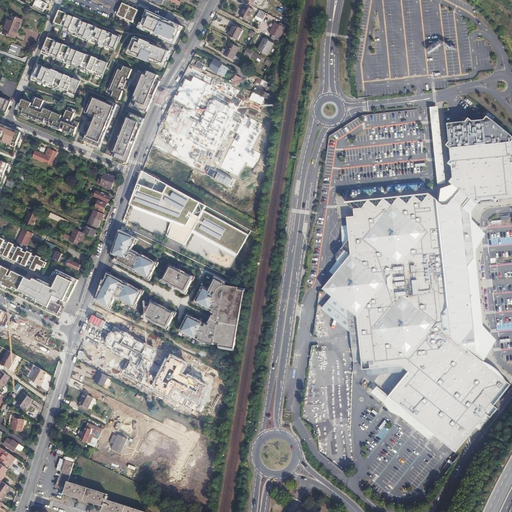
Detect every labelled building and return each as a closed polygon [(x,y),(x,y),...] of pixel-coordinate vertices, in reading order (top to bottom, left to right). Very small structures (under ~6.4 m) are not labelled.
[(32,3),(30,5),(41,11),(46,0),(40,0),(39,2),(35,0),(33,0),(32,2),(34,3),(33,4),(32,3)] [(125,7),(122,5),(118,13),(126,17),(130,7),(126,5),(125,7)] [(135,9),(130,7),(126,17),(133,21),(137,12),(134,11),(135,9)] [(245,7),(240,17),(249,21),(254,11),(245,7)] [(64,12),(59,10),(53,26),(69,33),(70,33),(115,50),(118,41),(119,42),(122,35),(113,32),(113,34),(79,20),(79,19),(75,17),(75,18),(64,13),(64,12)] [(183,27),(149,11),(141,27),(175,43),(183,27)] [(263,20),(267,14),(260,11),(257,17),(263,20)] [(10,15),(3,34),(16,38),(23,20),(10,15)] [(271,39),(280,44),(282,40),(280,39),(285,28),(276,23),(270,34),(273,36),(271,39)] [(234,26),(229,36),(238,41),(243,31),(234,26)] [(56,41),(48,38),(42,52),(67,63),(78,68),(78,67),(95,75),(95,76),(102,79),(109,63),(101,60),(101,61),(93,57),(87,54),(86,55),(70,48),(70,47),(64,45),(63,45),(55,42),(56,41)] [(135,39),(130,51),(136,53),(135,55),(159,65),(159,63),(165,66),(170,52),(163,49),(163,48),(155,45),(154,46),(151,44),(142,40),(142,42),(135,39)] [(264,39),(258,51),(267,56),(274,44),(264,39)] [(13,44),(9,53),(19,56),(22,47),(13,44)] [(233,61),(239,49),(230,44),(226,51),(224,55),(223,56),(233,61)] [(265,65),(268,60),(253,52),(250,58),(265,65)] [(229,67),(221,63),(220,64),(215,60),(210,69),(224,76),(229,67)] [(198,62),(195,67),(203,70),(205,65),(198,62)] [(42,66),(37,64),(31,78),(43,83),(44,81),(47,82),(46,84),(64,91),(64,93),(74,97),(81,81),(76,79),(76,80),(65,75),(64,77),(63,76),(63,75),(63,74),(55,70),(55,71),(44,66),(43,68),(41,67),(42,66)] [(113,96),(112,97),(120,101),(124,91),(121,91),(119,90),(120,87),(122,88),(127,90),(130,83),(126,81),(123,80),(124,77),(127,78),(129,79),(132,70),(125,67),(124,68),(123,71),(119,70),(110,91),(114,93),(113,96)] [(108,90),(110,91),(119,70),(117,69),(108,90)] [(147,71),(146,75),(157,80),(159,76),(147,71)] [(134,106),(148,112),(149,109),(154,96),(161,82),(157,80),(146,75),(145,75),(135,98),(139,99),(137,103),(135,102),(134,106)] [(195,83),(203,86),(205,80),(197,77),(195,83)] [(241,78),(237,87),(244,90),(248,81),(241,78)] [(267,90),(271,84),(264,81),(261,87),(267,90)] [(254,94),(271,103),(274,97),(258,90),(258,92),(255,91),(254,94)] [(190,95),(177,122),(174,120),(164,141),(187,152),(209,104),(190,95)] [(0,110),(1,111),(2,108),(6,110),(8,106),(9,106),(11,102),(0,96),(0,110)] [(92,98),(86,113),(88,114),(95,99),(92,98)] [(24,109),(22,113),(44,122),(46,118),(54,122),(53,125),(75,135),(79,123),(75,121),(74,123),(73,126),(70,125),(71,122),(74,116),(66,113),(64,119),(63,122),(60,121),(61,118),(62,116),(44,108),(43,111),(42,113),(40,112),(41,110),(43,104),(36,100),(33,106),(32,109),(30,108),(31,105),(32,103),(23,99),(19,107),(24,109)] [(84,141),(100,148),(106,133),(105,132),(106,129),(107,130),(118,105),(110,102),(109,104),(95,99),(88,114),(95,117),(92,123),(94,124),(92,127),(91,126),(84,141)] [(431,107),(439,184),(446,183),(438,106),(431,107)] [(22,113),(21,115),(43,124),(44,122),(22,113)] [(113,157),(127,163),(145,119),(132,114),(131,119),(129,118),(128,121),(126,120),(120,135),(122,136),(121,139),(119,138),(115,149),(118,150),(117,154),(115,153),(113,157)] [(453,199),(447,208),(440,202),(430,194),(423,202),(415,196),(408,204),(399,197),(392,206),(384,199),(377,207),(369,200),(362,209),(354,209),(355,217),(348,218),(351,242),(352,256),(350,258),(325,290),(332,296),(358,317),(362,353),(364,370),(384,368),(402,366),(407,370),(408,370),(410,372),(418,379),(405,396),(413,403),(406,411),(418,421),(435,434),(457,452),(487,414),(491,418),(498,409),(494,406),(511,385),(510,384),(509,383),(507,381),(506,380),(505,378),(504,377),(503,375),(501,373),(500,371),(498,369),(496,369),(495,368),(493,367),(492,366),(488,364),(487,364),(485,363),(484,362),(482,361),(480,360),(479,359),(477,357),(476,343),(474,328),(477,324),(477,316),(473,313),(476,309),(475,301),(471,298),(474,294),(473,286),(470,282),(473,279),(472,274),(472,270),(468,267),(472,263),(475,259),(473,243),(472,236),(472,229),(471,221),(470,214),(467,211),(471,206),(474,201),(478,205),(481,201),(484,201),(493,200),(496,203),(499,199),(511,197),(511,135),(488,117),(485,120),(473,121),(470,119),(467,122),(448,124),(445,129),(445,138),(450,143),(447,146),(451,149),(448,153),(448,157),(452,160),(449,164),(453,167),(450,171),(450,176),(454,179),(451,182),(453,184),(461,191),(453,199)] [(21,132),(0,123),(0,140),(15,147),(21,132)] [(53,125),(52,128),(74,137),(75,135),(53,125)] [(0,140),(0,142),(15,148),(15,147),(0,140)] [(247,168),(251,158),(219,145),(207,174),(210,176),(205,188),(244,203),(254,179),(249,176),(251,170),(247,168)] [(37,150),(33,158),(52,166),(57,153),(48,149),(45,156),(39,154),(40,151),(37,150)] [(153,161),(162,166),(169,155),(159,150),(153,161)] [(0,160),(0,176),(3,178),(9,164),(0,160)] [(168,167),(166,172),(174,175),(174,174),(182,178),(185,171),(174,166),(173,169),(168,167)] [(105,173),(101,185),(111,189),(116,178),(105,173)] [(9,179),(5,188),(11,190),(15,182),(9,179)] [(453,199),(461,191),(453,184),(442,188),(440,202),(447,208),(453,199)] [(163,194),(167,196),(172,187),(168,185),(163,194)] [(163,194),(137,186),(130,204),(173,220),(167,236),(185,244),(194,231),(238,255),(251,231),(172,187),(167,196),(163,194)] [(93,194),(93,195),(109,202),(111,198),(96,191),(95,194),(93,194)] [(99,201),(95,208),(103,212),(106,204),(99,201)] [(482,361),(484,362),(495,344),(498,340),(497,339),(494,336),(483,325),(476,251),(485,237),(487,234),(485,232),(473,220),(472,212),(478,205),(474,201),(471,206),(467,211),(470,214),(471,221),(472,229),(472,236),(473,243),(475,259),(472,263),(468,267),(472,270),(472,274),(473,279),(470,282),(473,286),(474,294),(471,298),(475,301),(476,309),(473,313),(477,316),(477,324),(474,328),(476,343),(477,357),(479,359),(480,360),(482,361)] [(92,217),(101,221),(104,214),(95,210),(95,211),(94,210),(92,213),(93,214),(92,217)] [(36,219),(38,215),(29,212),(25,222),(33,226),(36,219)] [(92,217),(89,223),(98,227),(101,221),(92,217)] [(84,233),(94,238),(95,235),(94,235),(96,230),(86,225),(82,233),(84,233)] [(84,233),(82,233),(72,228),(70,231),(74,232),(72,238),(80,242),(84,233)] [(23,230),(17,243),(27,247),(33,234),(23,230)] [(58,235),(58,237),(61,238),(61,237),(69,241),(70,237),(63,234),(63,233),(58,231),(57,235),(58,235)] [(138,239),(121,231),(113,254),(118,257),(117,259),(116,261),(118,263),(131,270),(131,269),(135,271),(135,272),(147,278),(150,279),(152,277),(158,267),(157,266),(158,264),(155,262),(143,256),(139,254),(133,250),(138,239)] [(0,249),(1,247),(6,249),(3,256),(7,258),(10,252),(15,254),(12,260),(17,262),(20,256),(24,258),(21,264),(26,267),(29,261),(33,263),(30,269),(35,271),(38,265),(44,268),(47,263),(40,260),(41,258),(37,256),(36,257),(31,255),(32,253),(27,251),(27,253),(22,251),(23,249),(18,247),(17,249),(13,247),(14,245),(9,242),(8,244),(4,242),(5,240),(0,238),(0,249)] [(56,252),(53,259),(59,262),(62,255),(56,252)] [(67,265),(78,270),(81,265),(69,260),(67,265)] [(0,265),(0,280),(3,282),(2,284),(12,289),(13,287),(20,291),(26,278),(12,271),(10,277),(7,275),(10,270),(0,265)] [(167,283),(167,284),(183,292),(184,292),(187,294),(188,291),(194,281),(193,281),(195,279),(191,277),(192,277),(175,268),(172,267),(171,269),(170,269),(165,279),(164,282),(167,283)] [(52,279),(57,282),(65,286),(63,290),(72,294),(79,280),(57,270),(52,279)] [(99,298),(97,302),(110,309),(112,306),(116,298),(118,294),(122,296),(121,296),(134,303),(134,302),(137,304),(138,302),(139,302),(142,295),(143,293),(140,291),(140,290),(128,284),(128,285),(124,283),(124,282),(112,275),(111,276),(109,275),(106,281),(105,281),(102,288),(101,287),(98,294),(98,296),(97,298),(99,298)] [(31,280),(26,278),(20,291),(27,294),(30,286),(29,285),(31,280)] [(27,294),(26,296),(49,307),(48,309),(52,311),(51,313),(57,315),(61,306),(59,305),(61,302),(57,300),(60,294),(53,290),(54,289),(53,289),(32,278),(31,280),(29,285),(30,286),(27,294)] [(227,286),(226,287),(227,283),(216,278),(214,282),(216,283),(214,285),(213,284),(210,290),(208,290),(204,288),(203,291),(203,290),(197,301),(196,304),(200,305),(199,306),(216,314),(215,316),(214,316),(210,323),(211,323),(210,326),(193,318),(189,317),(188,319),(183,329),(182,331),(186,333),(185,333),(197,339),(198,339),(205,343),(216,345),(216,344),(222,345),(221,348),(236,351),(246,289),(230,286),(227,286)] [(57,282),(53,289),(54,289),(53,290),(60,294),(57,300),(61,302),(62,300),(68,303),(72,294),(63,290),(65,286),(57,282)] [(358,317),(332,296),(322,309),(351,332),(353,354),(362,353),(358,317)] [(156,304),(153,302),(152,305),(151,305),(146,315),(145,317),(148,319),(164,328),(165,328),(168,329),(169,327),(170,327),(175,317),(176,314),(173,313),(173,312),(156,304)] [(61,306),(57,315),(61,317),(65,308),(61,306)] [(122,374),(139,382),(143,381),(145,377),(147,378),(158,354),(157,349),(123,330),(122,333),(115,329),(112,334),(110,333),(107,341),(108,341),(107,344),(108,346),(113,348),(112,352),(131,359),(122,374)] [(55,340),(51,353),(61,356),(66,343),(55,340)] [(327,389),(347,387),(344,365),(332,344),(313,346),(304,406),(318,404),(330,418),(327,389)] [(17,355),(8,350),(1,363),(10,368),(17,355)] [(156,386),(155,389),(163,393),(164,392),(170,396),(175,386),(185,391),(183,393),(201,402),(208,386),(190,376),(189,379),(182,375),(188,364),(172,354),(170,359),(168,358),(154,385),(156,386)] [(47,372),(38,367),(31,380),(41,386),(44,378),(45,378),(47,372)] [(5,386),(10,377),(1,371),(0,373),(0,387),(1,389),(4,385),(5,386)] [(108,376),(98,371),(94,381),(103,386),(108,376)] [(418,379),(410,372),(396,389),(390,396),(387,394),(377,386),(372,392),(385,402),(391,412),(401,416),(430,439),(435,434),(418,421),(406,411),(413,403),(405,396),(418,379)] [(350,416),(347,387),(327,389),(330,418),(350,416)] [(24,393),(17,403),(25,409),(32,400),(24,393)] [(95,399),(85,393),(78,406),(88,412),(95,399)] [(16,415),(13,428),(22,431),(25,420),(19,418),(20,416),(16,415)] [(98,438),(100,439),(102,433),(88,425),(81,440),(88,444),(91,438),(97,440),(98,438)] [(102,433),(100,439),(111,444),(112,442),(115,444),(112,450),(120,453),(127,439),(118,435),(117,437),(109,433),(107,436),(102,433)] [(16,448),(19,443),(13,439),(11,441),(7,438),(3,444),(13,451),(16,448)] [(0,460),(10,467),(15,458),(0,448),(0,454),(1,455),(0,456),(0,460)] [(66,490),(68,482),(74,463),(61,459),(57,470),(64,472),(59,488),(66,490)] [(0,501),(1,502),(11,488),(2,482),(0,485),(0,501)] [(146,511),(147,511),(108,500),(109,496),(107,496),(108,494),(68,482),(66,490),(65,494),(104,507),(102,511),(146,511)]
